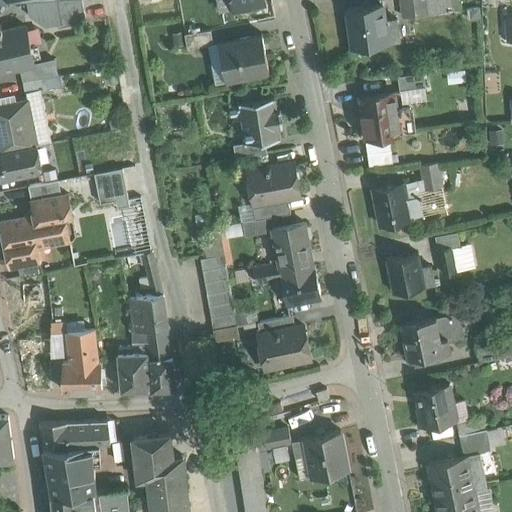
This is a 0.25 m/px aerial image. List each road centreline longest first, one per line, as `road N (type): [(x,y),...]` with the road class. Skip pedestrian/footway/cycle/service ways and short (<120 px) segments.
road 1 (residential): [(117,0),(149,204),(198,406)]
road 2 (residential): [(367,373),(291,0)]
road 3 (residential): [(22,401),(198,406)]
road 4 (residential): [(198,406),(367,373)]
road 5 (residential): [(394,511),(367,373)]
